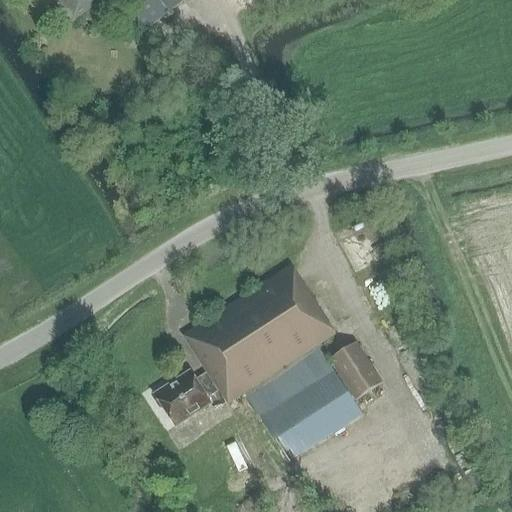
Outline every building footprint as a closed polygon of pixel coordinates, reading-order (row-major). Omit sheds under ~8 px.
[(54,0),(72,23),(99,2),(97,0),(54,0)] [(117,0),(143,33),(185,0),(117,0)] [(228,405),(335,335),(291,267),(183,336),(208,374),(195,381),(190,373),(186,376),(181,377),(179,380),(155,396),(157,399),(156,403),(159,408),(164,409),(175,427),(210,404),(213,409),(225,401),(228,405)] [(356,401),(381,385),(354,344),(330,361),(356,401)] [(288,464),(362,418),(318,348),(244,395),(288,464)]
